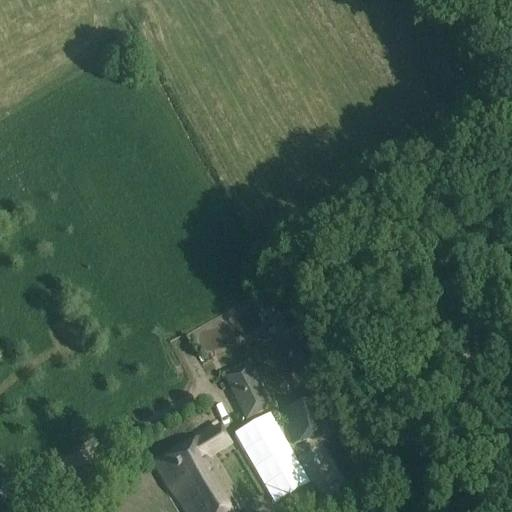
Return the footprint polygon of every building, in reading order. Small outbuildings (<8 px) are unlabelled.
[(280,322),(273,326),(277,333),(285,328),(280,322)] [(224,379),(246,421),(271,408),(249,366),(224,379)] [(326,400),(285,411),(293,445),(335,434),(326,400)] [(212,457),(230,446),(219,428),(156,467),(159,472),(168,489),(178,499),(185,511),(239,511),(243,510),(212,457)] [(275,500),(298,496),(292,467),(269,471),(275,500)]
